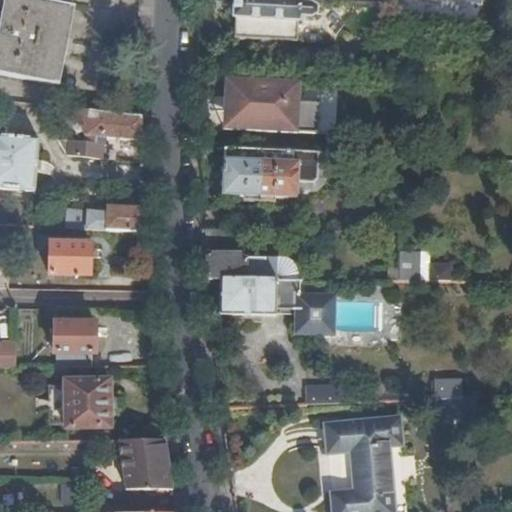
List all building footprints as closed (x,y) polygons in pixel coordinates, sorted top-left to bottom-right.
[(68,9),(28,0),(8,0),(0,45),(0,75),(52,87),(68,9)] [(236,0),(236,17),(238,17),(238,43),(259,44),(279,45),(298,46),(299,16),(310,16),(312,16),(318,11),(318,5),(313,5),(313,0),(236,0)] [(309,46),(310,16),(299,16),(298,46),(309,46)] [(279,45),(259,44),(259,51),(262,55),(267,57),(273,56),(277,53),(279,50),(279,45)] [(281,81),(227,78),(226,97),(240,98),(238,130),(299,134),(299,133),(301,104),(280,102),(281,81)] [(302,82),(281,81),(280,102),(301,104),(302,82)] [(240,98),(226,97),(224,130),(238,130),(240,98)] [(301,104),(299,133),(317,135),(319,105),(301,104)] [(141,139),(141,117),(70,111),(87,135),(88,143),(58,141),(66,155),(99,159),(101,145),(102,136),(125,138),(141,139)] [(40,139),(0,135),(0,188),(35,191),(40,139)] [(125,147),(125,138),(102,136),(101,145),(125,147)] [(225,195),(260,196),(263,151),(226,148),(225,195)] [(263,151),(260,196),(299,198),(299,183),(315,183),(320,179),(337,179),(338,154),(263,151)] [(146,232),(145,208),(110,207),(110,210),(69,207),(68,228),(146,232)] [(206,229),(209,279),(221,280),(298,281),(298,269),(294,262),(287,258),(244,257),(243,230),(206,229)] [(90,244),(52,242),(50,274),(89,276),(90,244)] [(430,254),(400,254),(401,282),(430,282),(430,265),(430,254)] [(452,265),(430,265),(430,282),(452,281),(452,265)] [(298,281),(221,280),(219,314),(275,315),(275,311),(296,311),(296,336),(335,337),(335,333),(336,302),(336,296),(301,295),(300,281),(298,281)] [(57,368),(91,367),(91,354),(95,354),(94,324),(55,324),(55,354),(57,354),(57,368)] [(12,343),(0,343),(0,365),(12,366),(12,343)] [(65,414),(66,429),(109,428),(108,381),(45,381),(45,414),(65,414)] [(432,382),(433,400),(459,400),(459,381),(432,382)] [(304,387),(306,405),(337,404),(336,387),(304,387)] [(478,416),(478,399),(459,400),(433,400),(433,418),(478,416)] [(45,429),(66,429),(65,414),(45,414),(45,429)] [(394,511),(387,447),(399,446),(396,418),(324,426),(327,455),(349,452),(353,492),(331,495),(332,511),(394,511)] [(171,490),(164,441),(120,442),(126,490),(171,490)]
